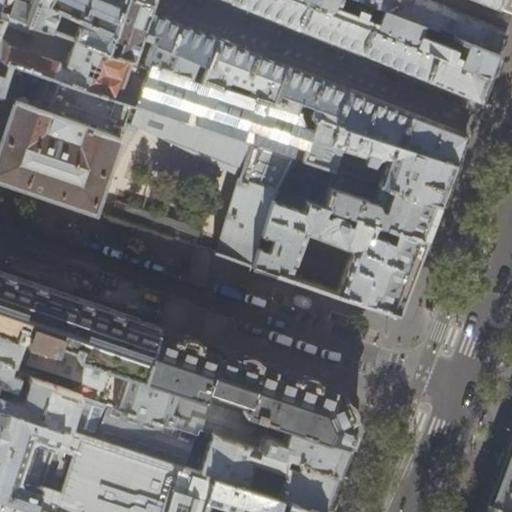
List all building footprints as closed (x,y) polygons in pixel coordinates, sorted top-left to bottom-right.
[(0,0),(0,11),(26,20),(32,0),(0,0)] [(32,0),(26,20),(49,28),(56,6),(57,4),(46,0),(32,0)] [(106,47),(108,42),(115,45),(118,37),(120,38),(115,50),(133,55),(143,26),(141,26),(147,11),(148,11),(151,3),(144,0),(46,0),(57,4),(56,6),(81,16),(74,36),(106,47)] [(229,0),(263,13),(296,26),(305,1),(301,0),(229,0)] [(301,0),(305,1),(368,26),(414,44),(421,23),(404,16),(411,0),(301,0)] [(493,14),(456,0),(411,0),(404,16),(421,23),(457,37),(496,52),(501,39),(508,22),(508,20),(493,14)] [(456,0),(493,14),(498,0),(456,0)] [(511,0),(498,0),(493,14),(508,20),(511,10),(511,0)] [(359,51),(368,26),(305,1),(296,26),(323,37),(359,51)] [(74,36),(49,28),(26,20),(0,11),(0,59),(12,64),(37,72),(130,102),(142,106),(150,109),(243,139),(250,141),(295,156),(331,167),(340,145),(364,154),(362,159),(369,161),(371,156),(385,161),(377,183),(439,203),(447,182),(454,162),(305,113),(289,107),(269,101),(246,93),(224,86),(199,78),(145,60),(133,55),(115,50),(106,47),(74,36)] [(181,24),(148,11),(147,11),(141,26),(143,26),(155,31),(145,60),(199,78),(217,38),(181,24)] [(424,78),(435,52),(420,46),(414,44),(368,26),(359,51),(390,64),(424,78)] [(423,41),(420,46),(435,52),(488,73),(492,63),(496,52),(457,37),(451,52),(423,41)] [(251,52),(217,38),(199,78),(224,86),(227,75),(250,83),(246,93),(269,101),(284,65),(251,52)] [(483,87),(488,73),(435,52),(424,78),(449,88),(478,99),(483,87)] [(0,95),(1,96),(12,64),(0,59),(0,95)] [(323,80),(284,65),(269,101),(289,107),(294,96),(309,102),(305,113),(454,162),(460,147),(465,136),(378,102),(323,80)] [(130,102),(37,72),(27,104),(118,137),(130,102)] [(0,178),(94,210),(118,137),(27,104),(15,100),(0,141),(0,178)] [(150,109),(142,106),(140,113),(148,115),(150,109)] [(250,141),(243,139),(240,147),(247,150),(239,177),(273,188),(281,191),(295,156),(250,141)] [(339,189),(329,186),(322,205),(425,239),(432,223),(439,203),(377,183),(344,172),(339,189)] [(273,188),(239,177),(215,251),(250,263),(251,262),(270,198),(273,188)] [(425,239),(322,205),(305,199),(301,209),(270,198),(251,262),(288,275),(305,230),(313,233),(312,234),(341,245),(342,243),(350,247),(334,290),(398,312),(409,283),(425,239)] [(154,230),(198,245),(202,228),(126,202),(120,219),(154,230)] [(0,330),(12,334),(16,323),(27,327),(32,331),(36,332),(32,340),(49,343),(61,347),(63,341),(64,341),(66,340),(67,338),(80,342),(79,347),(74,346),(72,351),(110,364),(140,373),(157,327),(65,295),(0,273),(0,330)] [(157,327),(140,373),(347,445),(352,433),(355,424),(338,389),(245,357),(217,348),(157,327)] [(0,359),(11,364),(13,356),(101,387),(110,364),(72,351),(61,347),(49,343),(32,340),(12,334),(0,330),(0,359)] [(0,383),(13,388),(16,379),(19,373),(33,377),(34,372),(11,364),(0,359),(0,383)] [(347,445),(140,373),(110,364),(101,387),(97,399),(194,431),(196,424),(337,472),(343,456),(347,445)] [(0,406),(7,409),(58,425),(181,465),(194,431),(97,399),(33,377),(19,373),(16,379),(27,383),(21,401),(0,394),(0,406)] [(0,494),(32,505),(58,425),(7,409),(4,418),(0,420),(0,494)] [(194,431),(181,465),(322,510),(330,490),(337,472),(196,424),(194,431)] [(58,425),(32,505),(54,511),(321,511),(322,510),(181,465),(58,425)] [(505,453),(511,434),(511,432),(501,428),(494,448),(505,453)] [(511,434),(505,453),(499,469),(487,501),(511,510),(511,434)] [(54,511),(32,505),(0,494),(0,511),(54,511)] [(511,511),(511,510),(487,501),(482,511),(511,511)]
